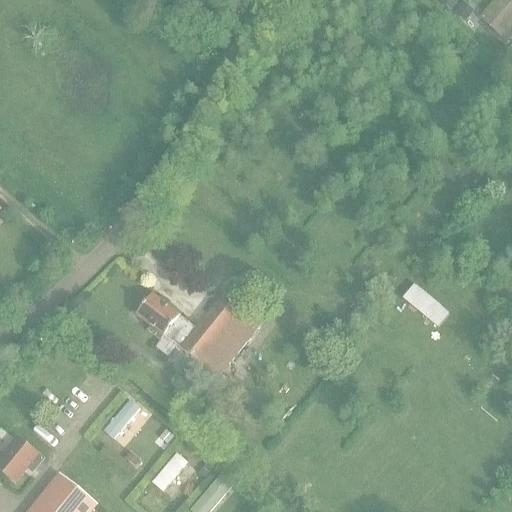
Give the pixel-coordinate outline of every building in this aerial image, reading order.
[(511,29),(511,0),(498,0),(477,24),(500,43),(511,29)] [(222,298),(198,327),(155,293),(138,315),(152,327),(149,331),(162,342),(166,338),(217,379),(258,327),(222,298)] [(137,413),(141,410),(131,401),(127,405),(127,404),(102,433),(112,442),(138,414),(137,413)] [(37,472),(45,462),(39,457),(40,456),(19,440),(5,457),(2,455),(0,457),(0,471),(16,485),(30,467),(37,472)] [(176,455),(152,484),(162,493),(187,464),(176,455)] [(222,476),(191,511),(211,511),(234,485),(222,476)] [(33,511),(92,511),(97,507),(61,478),(33,511)]
